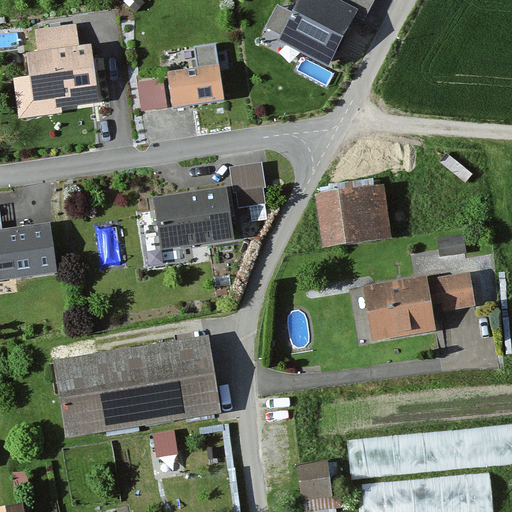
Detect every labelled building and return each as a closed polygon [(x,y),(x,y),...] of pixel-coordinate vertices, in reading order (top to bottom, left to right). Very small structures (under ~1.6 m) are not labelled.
[(281,35),(278,40),(328,66),(355,16),(358,9),(341,0),(298,0),(292,12),(278,4),(266,27),(281,35)] [(341,0),(358,9),(355,16),(364,21),(374,0),(341,0)] [(74,52),(71,29),(31,34),(33,57),(19,59),(21,82),(8,83),(13,124),(56,119),(55,112),(94,108),(87,51),(74,52)] [(219,106),(213,71),(215,71),(211,50),(190,53),(194,72),(162,77),(168,115),(219,106)] [(376,191),(310,199),(316,251),(383,243),(376,191)] [(149,203),(155,252),(225,243),(219,194),(149,203)] [(49,226),(0,233),(0,282),(56,274),(49,226)] [(420,282),(359,292),(367,343),(430,334),(427,318),(468,312),(463,280),(421,287),(420,282)] [(201,341),(46,367),(59,444),(214,419),(201,341)] [(352,469),(511,461),(511,422),(350,431),(352,469)] [(329,467),(327,447),(293,451),(295,468),(292,469),(296,506),(327,503),(323,468),(329,467)] [(365,475),(366,511),(492,511),(492,472),(365,475)]
